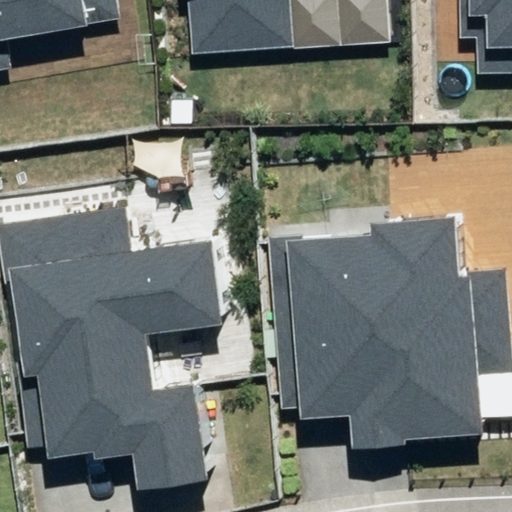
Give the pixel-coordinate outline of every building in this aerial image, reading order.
[(0,0),(0,67),(26,63),(18,17),(108,0),(0,0)] [(201,0),(204,39),(303,33),(301,0),(201,0)] [(511,0),(474,0),(475,23),(491,23),(492,57),(511,56),(511,0)] [(134,196),(5,214),(34,430),(115,419),(118,438),(152,433),(156,465),(225,456),(213,369),(170,375),(161,310),(237,300),(227,222),(139,234),(134,196)] [(283,226),(298,401),(370,395),(372,422),(497,412),(492,356),(511,354),(511,288),(509,257),(474,260),(469,199),(386,206),(387,218),(283,226)]
